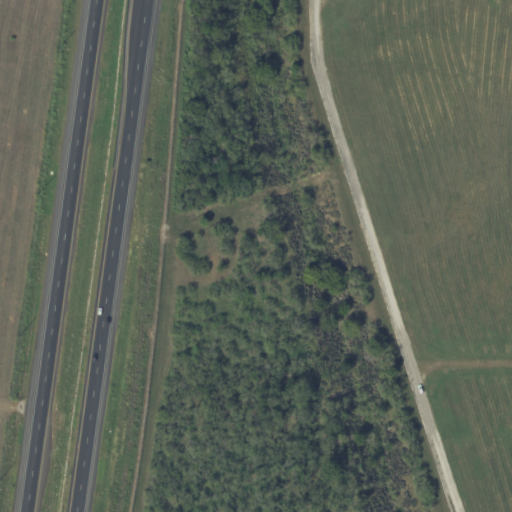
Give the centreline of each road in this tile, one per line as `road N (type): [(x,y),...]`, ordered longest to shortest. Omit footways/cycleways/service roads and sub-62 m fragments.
road 1 (trunk): [(77,511),(147,0)]
road 2 (trunk): [(94,0),(26,511)]
